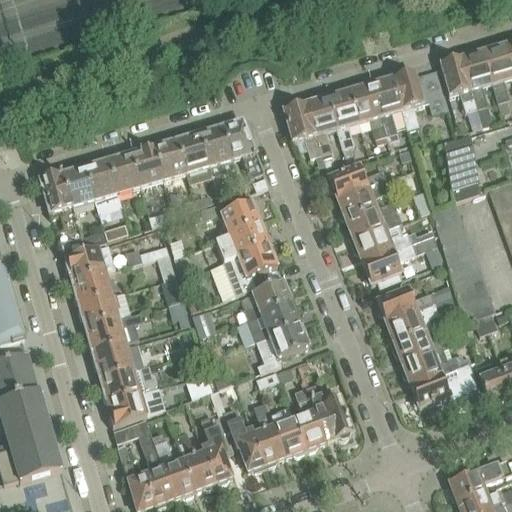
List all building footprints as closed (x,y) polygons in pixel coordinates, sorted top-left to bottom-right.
[(492,56),(485,58),(494,89),(493,90),(502,120),(509,117),(506,108),(510,107),(504,87),(511,84),(511,73),(505,49),(494,52),(492,56)] [(494,89),(485,58),(481,59),(477,57),(472,59),(470,62),(462,65),(477,116),(482,134),(494,130),(483,93),(493,90),(494,89)] [(465,120),(467,119),(477,116),(462,65),(453,67),(449,65),(443,67),(441,71),(439,71),(449,103),(459,100),(465,120)] [(447,116),(436,76),(416,82),(415,78),(413,79),(409,77),(404,78),(402,82),(394,85),(403,116),(409,136),(419,133),(413,113),(424,110),(429,109),(432,120),(447,116)] [(380,89),(370,92),(386,143),(387,148),(388,149),(391,148),(398,146),(391,120),(403,116),(394,85),(392,85),(388,83),(382,85),(380,89)] [(358,92),(349,95),(359,129),(369,126),(375,146),(386,143),(370,92),(362,94),(358,92)] [(359,129),(349,95),(340,97),(338,101),(327,104),(337,136),(342,155),(354,152),(348,132),(359,129)] [(315,108),(306,110),(321,162),(333,158),(327,138),(337,136),(327,104),(326,105),(323,103),(317,104),(315,108)] [(311,165),(321,162),(306,110),(298,113),(294,111),(288,113),(286,116),(284,117),(293,148),(305,145),(311,165)] [(477,116),(467,119),(472,137),(482,134),(477,116)] [(226,133),(223,134),(232,167),(242,164),(250,185),(262,180),(242,128),(236,130),(233,128),(226,130),(226,133)] [(235,175),(232,167),(223,134),(220,135),(218,133),(211,135),(210,138),(201,141),(212,181),(235,175)] [(179,147),(178,147),(187,180),(209,174),(211,181),(212,181),(201,141),(189,144),(187,142),(180,144),(179,147)] [(444,148),(446,162),(472,152),(471,141),(456,145),(444,148)] [(164,151),(154,154),(164,187),(187,180),(178,147),(174,148),(172,146),(165,149),(164,151)] [(141,193),(164,187),(154,154),(154,152),(142,155),(141,158),(132,161),(141,193)] [(478,188),(472,152),(446,162),(451,198),(478,188)] [(402,170),(411,168),(408,157),(399,160),(402,170)] [(110,167),(109,167),(118,200),(141,193),(132,161),(120,164),(118,162),(111,164),(110,167)] [(122,214),(118,200),(109,167),(105,168),(103,167),(96,169),(95,171),(86,174),(95,207),(99,220),(122,214)] [(337,207),(387,188),(400,183),(396,171),(363,184),(359,173),(348,177),(347,176),(334,181),(335,182),(329,185),(329,186),(328,190),(330,196),(334,198),(337,207)] [(72,214),(95,207),(86,174),(74,177),(72,176),(62,178),(72,214)] [(72,214),(62,178),(40,185),(51,224),(60,221),(67,246),(59,249),(62,261),(84,255),(72,214)] [(268,193),(264,184),(252,188),(256,198),(268,193)] [(493,209),(511,202),(511,188),(511,187),(488,195),(493,209)] [(345,226),(345,227),(375,215),(394,208),(394,207),(375,215),(372,205),(390,198),(387,188),(337,207),(340,215),(339,219),(341,224),(345,226)] [(455,208),(479,199),(478,188),(451,198),(453,208),(455,208)] [(220,210),(228,207),(224,196),(217,198),(220,210)] [(190,220),(194,230),(222,221),(229,242),(260,230),(257,221),(259,218),(259,215),(258,212),(256,210),(252,210),(249,200),(228,207),(220,210),(214,212),(197,218),(190,220)] [(197,218),(214,212),(210,201),(194,206),(197,218)] [(511,202),(493,209),(498,222),(511,217),(511,202)] [(134,206),(137,218),(147,215),(144,203),(134,206)] [(190,220),(197,218),(194,206),(171,213),(172,217),(174,226),(190,220)] [(399,219),(394,208),(375,215),(345,227),(349,236),(347,241),(351,249),(384,237),(403,229),(399,219)] [(432,218),(435,229),(460,220),(455,208),(453,208),(431,216),(432,218)] [(430,211),(418,215),(421,223),(432,218),(431,216),(430,211)] [(152,232),(163,229),(174,226),(172,217),(150,223),(152,232)] [(511,217),(498,222),(502,236),(511,232),(511,217)] [(464,233),(460,220),(435,229),(439,242),(464,233)] [(229,242),(238,263),(269,251),(265,242),(267,240),(268,237),(266,234),(264,232),(261,231),(260,230),(229,242)] [(511,247),(511,232),(502,236),(507,249),(511,247)] [(439,242),(443,254),(468,245),(464,233),(439,242)] [(358,260),(361,268),(422,245),(418,236),(407,241),(406,239),(388,246),(384,237),(351,249),(354,258),(358,260)] [(401,286),(399,280),(400,279),(396,268),(436,253),(432,241),(422,245),(361,268),(365,277),(364,282),(366,287),(370,289),(370,291),(377,289),(379,295),(401,286)] [(473,257),(468,245),(443,254),(446,267),(473,257)] [(269,252),(269,251),(238,263),(222,270),(235,303),(256,295),(251,283),(278,273),(274,263),(276,261),(276,258),(275,255),(272,253),(269,252)] [(69,278),(72,288),(105,279),(116,276),(109,252),(63,265),(67,277),(69,278)] [(143,268),(158,264),(169,261),(167,252),(140,260),(143,268)] [(446,267),(450,279),(477,269),(473,257),(446,267)] [(174,263),(180,285),(193,282),(186,260),(174,263)] [(176,284),(169,261),(158,264),(164,287),(176,284)] [(482,281),(477,269),(450,279),(454,292),(482,281)] [(0,351),(24,344),(4,275),(3,275),(3,276),(0,277),(0,351)] [(78,309),(79,312),(112,302),(105,279),(72,288),(75,299),(73,301),(76,308),(78,309)] [(454,292),(458,304),(486,294),(482,281),(454,292)] [(164,287),(161,288),(168,311),(183,306),(176,284),(164,287)] [(241,305),(249,326),(292,310),(288,301),(290,298),(291,295),(289,292),(287,290),(284,290),(283,288),(241,305)] [(382,321),(385,329),(451,303),(448,292),(411,307),(407,296),(377,308),(378,310),(376,314),(379,319),(382,321)] [(458,304),(461,317),(491,306),(486,294),(458,304)] [(125,298),(112,302),(79,312),(80,314),(78,316),(80,324),(83,325),(86,335),(132,321),(125,298)] [(391,352),(424,339),(432,336),(428,325),(439,321),(439,320),(454,314),(451,303),(385,329),(389,339),(388,343),(391,352)] [(495,318),(491,306),(461,317),(463,324),(465,329),(474,326),(482,323),(492,320),(491,319),(495,318)] [(256,348),(301,332),(297,322),(292,311),(292,310),(249,326),(248,327),(256,348)] [(87,348),(90,360),(125,350),(121,336),(135,332),(135,330),(155,324),(153,315),(132,321),(86,335),(89,346),(87,348)] [(218,338),(210,316),(192,323),(199,345),(218,338)] [(482,323),(488,339),(497,336),(492,320),(482,323)] [(482,323),(474,326),(479,342),(488,339),(482,323)] [(301,332),(256,348),(263,366),(255,369),(259,378),(280,370),(278,365),(309,353),(305,343),(307,341),(307,338),(306,335),(304,333),(301,332)] [(192,335),(181,338),(188,361),(199,357),(192,335)] [(427,348),(424,339),(391,352),(395,361),(398,362),(402,371),(447,354),(459,349),(456,340),(447,344),(446,341),(427,348)] [(200,350),(206,368),(217,364),(210,346),(200,350)] [(138,350),(91,363),(95,375),(97,376),(99,383),(100,386),(144,373),(138,350)] [(410,392),(467,370),(462,359),(451,364),(447,354),(402,371),(403,373),(401,377),(403,382),(407,384),(410,392)] [(0,458),(0,478),(3,487),(4,491),(19,486),(20,488),(62,476),(28,357),(0,365),(0,420),(10,456),(0,458)] [(511,402),(511,401),(511,367),(510,362),(498,367),(511,402)] [(307,365),(297,369),(300,377),(304,375),(310,373),(307,365)] [(488,410),(511,402),(498,367),(475,376),(488,410)] [(471,381),(467,370),(410,392),(414,401),(412,405),(414,411),(418,413),(419,414),(449,402),(445,391),(471,381)] [(290,371),(276,377),(280,387),(280,388),(294,383),(290,371)] [(107,409),(140,400),(156,395),(156,394),(158,391),(155,382),(152,381),(150,372),(144,373),(100,386),(103,395),(103,397),(102,399),(104,406),(106,407),(107,409)] [(276,377),(260,383),(264,393),(280,387),(276,377)] [(220,394),(235,389),(231,379),(217,384),(220,394)] [(249,383),(235,389),(238,398),(253,393),(249,383)] [(317,453),(327,449),(307,395),(303,385),(291,390),(302,420),(293,424),(306,459),(315,456),(317,453)] [(326,410),(318,390),(307,395),(327,449),(352,439),(339,405),(326,410)] [(140,400),(107,409),(110,420),(108,422),(112,435),(147,422),(140,400)] [(306,459),(293,424),(284,427),(275,404),(264,409),(285,465),(293,461),(297,463),(306,459)] [(285,465),(264,409),(252,413),(261,436),(252,439),(265,475),(275,471),(276,468),(285,465)] [(247,479),(252,477),(255,478),(265,475),(252,439),(251,439),(250,435),(242,437),(234,415),(223,420),(236,453),(237,452),(247,479)] [(205,451),(201,453),(216,492),(226,488),(228,486),(232,484),(222,458),(224,457),(212,423),(199,428),(203,439),(201,439),(205,451)] [(175,506),(154,452),(145,427),(113,439),(117,451),(138,443),(150,477),(136,483),(124,452),(118,454),(134,511),(163,511),(165,511),(167,509),(175,506)] [(170,432),(182,465),(195,498),(204,495),(207,496),(216,492),(201,453),(198,454),(199,458),(194,460),(187,439),(185,440),(181,428),(170,432)] [(194,499),(195,498),(182,465),(173,469),(165,447),(154,452),(175,506),(183,503),(185,504),(192,501),(194,499)] [(448,489),(452,498),(450,501),(454,509),(484,497),(482,491),(511,480),(506,468),(448,489)] [(497,511),(511,506),(511,502),(509,495),(487,504),(484,497),(454,509),(454,511),(497,511)]
